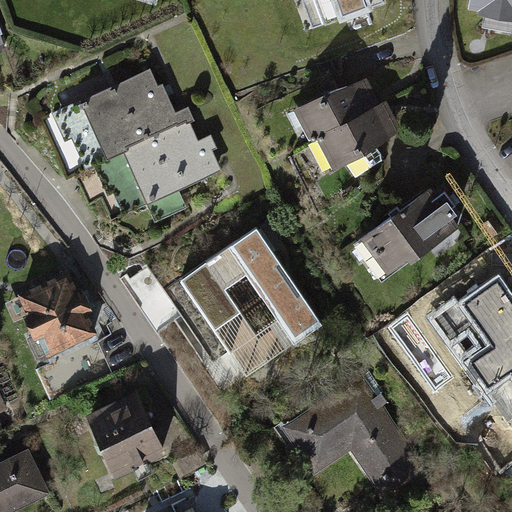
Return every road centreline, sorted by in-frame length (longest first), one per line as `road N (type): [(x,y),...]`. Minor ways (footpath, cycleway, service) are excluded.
road 1 (residential): [(265,511),(55,206),(0,141)]
road 2 (residential): [(511,199),(470,138),(441,0)]
